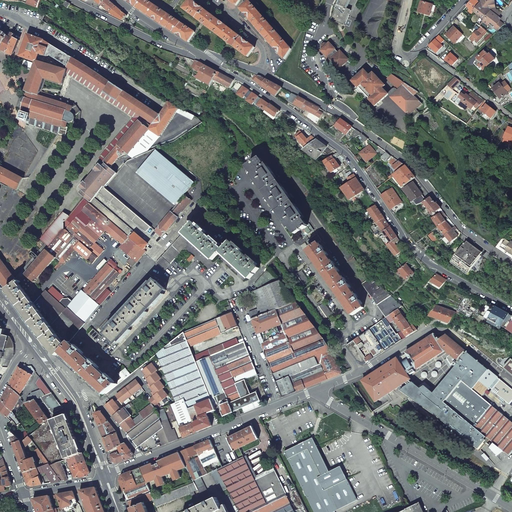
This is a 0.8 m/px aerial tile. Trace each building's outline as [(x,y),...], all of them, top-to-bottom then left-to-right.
[(99,3),(95,0),(87,0),(86,2),(85,2),(98,8),(101,5),(99,3)] [(111,2),(108,0),(105,0),(101,5),(107,10),(110,13),(115,6),(111,2)] [(146,0),(125,0),(130,3),(137,8),(155,20),(181,37),(188,42),(195,32),(146,0)] [(191,0),(190,0),(184,9),(198,19),(248,57),(255,48),(191,0)] [(339,0),(332,20),(345,26),(351,10),(347,9),(350,0),(339,0)] [(495,10),(494,1),(492,0),(483,0),(480,4),(475,0),(472,0),(468,5),(466,7),(484,20),(485,20),(485,24),(488,26),(490,23),(494,26),(493,28),(498,31),(504,25),(498,21),(499,18),(498,17),(500,14),(495,10)] [(250,2),(241,9),(252,22),(284,59),(291,49),(250,2)] [(421,2),(418,12),(430,15),(431,11),(434,12),(435,6),(433,5),(421,2)] [(118,8),(115,6),(110,13),(114,16),(121,20),(123,21),(127,16),(118,8)] [(487,32),(490,35),(492,36),(498,31),(493,28),(494,26),(490,23),(488,26),(485,24),(485,20),(484,20),(483,22),(480,26),(481,27),(487,32)] [(446,35),(455,43),(462,35),(454,27),(446,35)] [(472,36),(469,39),(472,42),(474,40),(477,42),(487,32),(481,27),(477,32),(477,31),(472,36)] [(0,49),(7,36),(8,34),(7,34),(7,35),(5,34),(5,33),(0,30),(0,49)] [(10,37),(7,36),(0,49),(4,51),(7,53),(14,40),(12,39),(13,38),(15,35),(12,33),(10,37)] [(28,35),(20,56),(36,62),(37,62),(40,54),(39,54),(42,46),(50,49),(51,45),(45,41),(28,35)] [(490,35),(482,43),(484,45),(492,36),(490,35)] [(14,40),(7,53),(10,55),(13,56),(18,43),(19,41),(18,40),(14,38),(13,38),(12,39),(14,40)] [(437,53),(443,47),(435,39),(429,46),(437,53)] [(337,54),(334,51),(335,49),(329,43),(327,45),(326,44),(324,44),(322,45),(322,48),(323,49),(321,51),(327,57),(325,58),(329,62),(332,59),(333,60),(332,61),(332,63),(339,69),(349,60),(344,55),(339,55),(337,57),(336,56),(337,54)] [(50,49),(47,54),(68,67),(73,58),(51,45),(50,49)] [(47,57),(47,54),(50,49),(42,46),(39,54),(40,54),(47,57)] [(474,64),(482,72),(487,67),(495,60),(489,54),(488,56),(485,52),(477,59),(478,60),(474,64)] [(444,60),(452,66),(458,59),(451,53),(444,60)] [(73,58),(68,67),(68,68),(106,92),(111,83),(88,67),(73,58)] [(201,64),(198,61),(195,68),(194,70),(197,71),(198,70),(201,72),(198,79),(211,86),(214,80),(218,72),(201,64)] [(39,96),(40,91),(44,78),(63,84),(66,73),(67,70),(37,62),(36,62),(31,77),(25,92),(34,95),(34,94),(39,96)] [(67,70),(66,73),(134,118),(99,158),(104,162),(118,145),(139,121),(150,130),(154,125),(118,101),(105,93),(106,92),(68,68),(67,70)] [(365,70),(352,82),(358,88),(357,90),(368,102),(369,100),(376,107),(388,95),(389,94),(388,94),(383,88),(385,86),(373,73),(370,76),(365,70)] [(230,79),(218,72),(214,80),(229,88),(234,81),(230,79)] [(254,80),(261,86),(266,80),(261,77),(255,75),(252,79),(254,80)] [(391,98),(409,115),(415,110),(422,104),(414,96),(418,92),(405,84),(392,75),(388,79),(398,90),(391,97),(391,98)] [(448,85),(453,89),(460,82),(455,77),(448,85)] [(118,80),(115,85),(121,89),(125,84),(118,80)] [(282,88),(266,80),(261,86),(269,91),(276,96),(282,88)] [(496,94),(500,99),(507,93),(511,90),(505,82),(501,85),(500,83),(493,89),(496,94)] [(111,83),(106,92),(105,93),(118,101),(124,91),(121,89),(115,85),(111,83)] [(245,88),(237,83),(233,89),(239,94),(238,95),(244,99),(245,97),(249,91),(245,88)] [(393,89),(388,94),(389,94),(388,95),(391,97),(398,90),(396,89),(395,88),(394,89),(393,89)] [(72,122),(73,122),(73,121),(74,121),(74,120),(75,119),(75,118),(75,117),(75,116),(75,115),(74,114),(73,113),(72,113),(71,112),(72,108),(59,103),(61,99),(40,91),(39,96),(39,97),(34,95),(27,93),(25,98),(25,97),(21,108),(22,108),(21,113),(23,114),(22,119),(29,121),(27,123),(66,136),(68,127),(66,127),(68,122),(70,122),(72,122)] [(179,109),(170,103),(164,111),(161,116),(153,110),(124,91),(118,101),(154,125),(150,130),(160,137),(178,110),(185,113),(186,112),(179,109)] [(254,95),(249,91),(245,97),(251,101),(249,103),(254,105),(255,104),(259,98),(254,95)] [(472,109),(474,106),(478,108),(483,102),(472,93),(470,95),(469,96),(467,94),(465,96),(462,93),(460,97),(463,100),(460,104),(466,109),(468,107),(472,109)] [(302,108),(306,101),(302,99),(292,94),(288,101),(294,104),(302,109),(302,108)] [(260,98),(259,98),(255,104),(266,111),(270,105),(260,98)] [(73,121),(73,122),(78,128),(79,127),(80,111),(76,105),(69,102),(61,99),(59,103),(72,108),(71,112),(72,113),(73,113),(74,114),(75,115),(75,116),(75,117),(75,118),(75,119),(74,120),(74,121),(73,121)] [(306,101),(302,108),(320,118),(322,114),(318,111),(320,108),(306,101)] [(279,110),(270,104),(270,105),(266,111),(264,113),(274,120),(280,111),(279,110)] [(483,112),(481,116),(487,120),(489,117),(491,118),(496,112),(486,105),(481,111),(483,112)] [(164,111),(156,106),(153,110),(161,116),(164,111)] [(336,126),(347,135),(352,127),(349,125),(341,119),(336,126)] [(138,144),(150,130),(139,121),(118,145),(127,152),(129,154),(138,144)] [(138,144),(147,152),(160,137),(150,130),(138,144)] [(308,140),(300,131),(295,136),(304,146),(301,149),(303,151),(304,150),(306,148),(317,140),(314,138),(312,136),(308,140)] [(359,138),(364,143),(368,139),(362,134),(360,135),(361,136),(359,138)] [(321,143),(317,140),(306,148),(304,150),(318,160),(327,147),(321,143)] [(354,257),(274,142),(267,146),(348,261),(347,262),(362,284),(368,280),(353,258),(354,257)] [(138,144),(129,154),(133,158),(147,152),(138,144)] [(127,152),(118,145),(104,162),(106,163),(111,168),(120,156),(122,156),(124,155),(127,152)] [(360,154),(367,162),(377,154),(369,145),(360,154)] [(377,151),(382,156),(386,152),(379,147),(377,151)] [(137,173),(175,206),(195,182),(156,150),(137,173)] [(382,156),(381,157),(387,162),(391,157),(386,152),(382,156)] [(339,157),(336,154),(324,162),(326,165),(333,160),(334,159),(335,160),(339,157)] [(389,163),(397,172),(406,166),(399,161),(394,157),(389,163)] [(265,165),(261,159),(248,167),(295,234),(300,231),(304,237),(314,230),(309,224),(308,225),(303,219),(304,217),(295,204),(293,205),(289,199),(290,197),(281,184),(279,185),(275,179),(276,177),(267,164),(265,165)] [(335,160),(334,159),(333,160),(326,165),(332,173),(340,167),(335,160)] [(107,185),(117,173),(111,168),(106,163),(103,167),(100,164),(95,170),(96,171),(85,182),(85,181),(79,188),(82,191),(80,193),(90,202),(94,198),(99,192),(103,187),(105,184),(107,185)] [(1,166),(0,169),(0,181),(17,190),(24,178),(1,166)] [(375,186),(376,188),(382,183),(370,166),(365,171),(375,186)] [(397,172),(393,176),(403,188),(403,187),(412,181),(416,177),(411,172),(407,166),(406,166),(397,172)] [(352,175),(350,171),(345,174),(350,182),(356,178),(354,174),(352,175)] [(358,180),(356,178),(350,182),(341,188),(350,201),(365,190),(358,180)] [(403,187),(414,202),(417,206),(423,203),(426,200),(416,187),(412,181),(403,187)] [(150,226),(103,187),(99,192),(146,232),(150,227),(149,226),(150,226)] [(388,206),(391,209),(392,208),(401,202),(392,188),(381,195),(386,203),(388,202),(390,205),(388,206)] [(178,217),(192,201),(186,196),(155,231),(161,237),(178,218),(178,217)] [(426,200),(423,203),(433,215),(441,209),(436,203),(435,204),(433,201),(430,197),(426,200)] [(108,219),(130,238),(135,232),(94,198),(90,202),(89,204),(108,219)] [(84,199),(70,216),(64,223),(65,223),(65,230),(67,230),(83,210),(89,203),(84,199)] [(89,204),(89,203),(83,210),(93,220),(101,226),(108,219),(89,204)] [(378,209),(376,206),(368,210),(365,213),(374,225),(377,223),(384,218),(378,209)] [(93,220),(83,210),(67,230),(81,242),(89,250),(95,243),(100,238),(87,227),(93,220)] [(199,211),(189,222),(191,224),(193,223),(196,226),(197,224),(199,225),(206,217),(199,211)] [(434,220),(438,226),(445,221),(444,220),(444,219),(447,216),(443,211),(432,218),(434,220)] [(64,213),(41,240),(42,240),(41,241),(45,244),(45,243),(50,247),(65,230),(65,223),(64,223),(70,216),(64,213)] [(387,223),(384,218),(377,223),(383,232),(390,227),(387,223)] [(130,238),(108,219),(101,226),(106,230),(122,244),(119,247),(131,257),(127,262),(133,267),(146,252),(144,250),(130,238)] [(100,238),(106,230),(101,226),(93,220),(87,227),(100,238)] [(438,227),(445,235),(452,229),(446,222),(445,221),(438,226),(438,227)] [(196,226),(193,223),(191,224),(183,233),(191,241),(213,260),(220,252),(222,250),(219,247),(220,245),(212,237),(210,239),(205,234),(206,232),(199,225),(197,224),(196,226)] [(378,231),(374,225),(370,228),(374,234),(378,231)] [(445,235),(441,239),(447,245),(458,236),(455,233),(454,234),(453,232),(458,229),(457,229),(455,226),(452,229),(445,235)] [(393,231),(390,227),(383,232),(391,243),(397,238),(393,231)] [(56,258),(60,261),(63,264),(75,249),(81,242),(67,230),(65,230),(50,247),(47,250),(56,258)] [(135,232),(130,238),(144,250),(146,247),(145,247),(148,244),(135,232)] [(433,232),(428,235),(435,244),(440,240),(433,232)] [(191,241),(183,233),(156,263),(165,270),(191,241)] [(321,240),(317,234),(307,241),(312,247),(307,251),(330,283),(353,316),(364,308),(318,243),(321,240)] [(398,239),(397,238),(391,243),(387,246),(396,256),(401,252),(394,244),(399,240),(398,239)] [(508,256),(511,259),(511,258),(511,241),(510,242),(506,240),(503,243),(500,241),(495,248),(508,256)] [(457,256),(452,262),(468,273),(480,255),(482,253),(475,247),(467,241),(466,243),(457,256)] [(89,250),(81,242),(75,249),(78,252),(77,254),(81,258),(83,256),(87,259),(93,253),(89,250)] [(233,245),(230,242),(222,250),(220,252),(230,261),(250,279),(259,269),(256,266),(258,264),(249,256),(248,258),(242,253),(243,251),(234,243),(233,245)] [(45,243),(45,244),(26,265),(15,278),(18,282),(23,278),(26,275),(47,250),(50,247),(45,243)] [(104,251),(95,243),(89,250),(93,253),(87,259),(92,264),(104,251)] [(56,258),(47,250),(26,275),(35,283),(56,258)] [(406,264),(410,261),(407,256),(399,263),(402,267),(406,264)] [(0,280),(7,290),(18,282),(15,278),(0,257),(0,280)] [(87,287),(84,291),(95,301),(96,300),(101,305),(111,293),(106,289),(119,274),(118,273),(120,271),(116,267),(117,265),(111,260),(87,287)] [(402,267),(396,273),(397,274),(400,272),(402,273),(400,275),(403,278),(404,277),(407,280),(414,273),(406,264),(402,267)] [(267,271),(255,284),(260,289),(278,281),(267,271)] [(309,282),(301,271),(296,274),(304,285),(309,282)] [(166,290),(149,274),(99,328),(105,334),(96,343),(107,354),(139,319),(166,290)] [(23,278),(18,282),(30,299),(40,287),(35,283),(26,275),(23,278)] [(442,277),(437,275),(431,282),(440,287),(447,280),(442,277)] [(402,306),(371,278),(368,280),(362,284),(386,318),(398,309),(402,306)] [(260,289),(242,296),(244,301),(251,298),(255,307),(257,306),(258,309),(249,313),(252,320),(296,302),(278,281),(260,289)] [(30,299),(18,282),(7,290),(14,300),(19,306),(27,318),(38,333),(48,347),(54,353),(56,355),(60,352),(66,345),(60,340),(34,303),(30,299)] [(54,287),(49,293),(60,303),(64,298),(65,297),(54,287)] [(46,290),(41,295),(61,313),(62,312),(75,324),(66,334),(72,339),(85,323),(67,307),(66,309),(60,303),(49,293),(46,290)] [(67,307),(85,323),(100,306),(95,301),(84,291),(83,291),(82,290),(77,296),(73,300),(71,298),(69,300),(65,300),(64,298),(60,303),(66,309),(67,307)] [(41,295),(34,303),(60,340),(66,345),(69,342),(72,339),(66,334),(75,324),(62,312),(61,313),(41,295)] [(467,295),(457,311),(470,317),(473,312),(466,309),(469,303),(471,304),(474,298),(467,295)] [(296,302),(252,320),(254,325),(265,353),(290,343),(293,353),(324,340),(296,302)] [(487,302),(479,314),(480,315),(478,319),(482,322),(485,317),(490,320),(489,322),(497,327),(499,325),(502,327),(509,314),(502,311),(487,302)] [(332,314),(324,303),(319,306),(326,318),(332,314)] [(435,305),(429,316),(450,324),(456,313),(435,305)] [(386,318),(385,318),(389,324),(394,320),(401,331),(406,337),(417,330),(412,324),(409,325),(398,309),(386,318)] [(227,314),(184,332),(190,347),(238,327),(233,312),(227,314)] [(511,315),(509,314),(502,327),(506,329),(507,330),(511,321),(511,315)] [(385,318),(358,337),(373,359),(402,340),(398,334),(396,334),(389,324),(385,318)] [(0,356),(1,357),(3,357),(5,349),(6,347),(10,348),(11,343),(13,341),(12,340),(12,339),(10,337),(4,335),(5,330),(0,328),(0,362),(1,358),(0,358),(0,356)] [(185,427),(194,423),(200,420),(199,417),(200,417),(196,406),(211,400),(196,362),(194,357),(190,347),(184,332),(157,354),(176,402),(170,405),(179,429),(180,429),(181,429),(180,426),(183,424),(185,427)] [(465,350),(446,335),(443,337),(442,334),(440,334),(437,336),(439,339),(438,340),(434,334),(432,335),(443,352),(445,351),(450,355),(448,357),(455,362),(455,363),(465,350)] [(432,335),(406,352),(406,354),(416,368),(417,369),(443,352),(432,335)] [(358,337),(346,346),(358,362),(359,363),(360,364),(361,364),(363,364),(364,364),(365,364),(373,359),(358,337)] [(290,343),(265,353),(283,398),(298,391),(340,374),(341,372),(341,371),(344,370),(324,340),(293,353),(290,343)] [(72,345),(69,342),(66,345),(60,352),(63,355),(69,360),(83,374),(99,389),(105,394),(116,385),(115,384),(72,345)] [(241,344),(225,350),(210,356),(215,368),(227,364),(249,354),(245,342),(241,344)] [(223,345),(194,357),(196,362),(210,356),(225,350),(223,345)] [(499,379),(466,352),(465,351),(465,350),(455,363),(457,364),(488,389),(489,387),(492,389),(494,388),(492,387),(499,379)] [(249,354),(227,364),(233,378),(255,369),(249,354)] [(416,368),(406,354),(405,355),(399,359),(398,360),(407,374),(409,373),(411,375),(415,372),(414,370),(416,368)] [(210,356),(196,362),(211,400),(214,406),(220,403),(217,396),(225,393),(215,368),(210,356)] [(393,360),(362,381),(376,402),(405,383),(409,380),(411,379),(407,374),(398,360),(397,358),(393,360)] [(152,364),(143,371),(145,373),(146,375),(144,376),(147,379),(156,372),(157,371),(152,364)] [(225,393),(229,402),(233,412),(235,412),(239,410),(243,408),(244,413),(262,405),(261,404),(257,392),(251,394),(245,380),(235,384),(233,378),(227,364),(215,368),(225,393)] [(451,372),(481,397),(488,389),(457,364),(451,372)] [(25,366),(23,369),(32,375),(35,371),(31,366),(25,366)] [(14,376),(9,386),(20,396),(32,375),(23,369),(19,367),(14,376)] [(126,368),(118,374),(121,377),(115,384),(116,385),(130,374),(126,368)] [(255,369),(233,378),(235,384),(245,380),(257,375),(258,375),(255,369)] [(156,372),(147,379),(150,383),(148,384),(150,387),(159,380),(161,379),(156,372)] [(511,452),(511,422),(451,372),(433,393),(424,386),(420,389),(417,386),(411,391),(417,400),(412,404),(417,409),(423,414),(429,418),(432,420),(436,421),(438,417),(478,449),(487,438),(493,443),(489,448),(496,456),(503,451),(509,456),(511,452)] [(36,383),(41,390),(45,396),(52,393),(40,377),(36,383)] [(492,390),(511,406),(511,389),(499,379),(492,387),(494,388),(492,389),(492,390)] [(136,380),(127,388),(132,395),(142,387),(136,380)] [(159,380),(150,387),(153,391),(152,393),(154,396),(163,389),(165,387),(159,380)] [(407,385),(411,391),(417,386),(412,382),(411,383),(409,380),(405,383),(408,385),(407,385)] [(402,389),(412,397),(408,399),(410,401),(412,404),(417,400),(411,391),(407,385),(403,388),(403,389),(402,389)] [(5,393),(2,399),(13,412),(21,397),(20,396),(9,386),(5,393)] [(122,403),(132,395),(127,388),(117,396),(122,403)] [(163,389),(154,396),(156,398),(154,400),(152,398),(149,400),(152,403),(153,406),(158,402),(159,403),(168,396),(163,389)] [(35,400),(41,397),(45,396),(41,390),(31,393),(31,395),(28,396),(28,403),(35,400)] [(45,396),(41,397),(52,413),(63,409),(52,393),(45,396)] [(225,393),(217,396),(220,403),(221,405),(229,402),(225,393)] [(0,409),(4,415),(7,418),(9,416),(13,412),(2,399),(0,403),(0,409)] [(28,403),(26,403),(38,420),(42,424),(44,423),(50,421),(49,420),(35,400),(28,403)] [(113,400),(106,406),(114,416),(121,411),(121,410),(113,400)] [(211,400),(196,406),(200,417),(207,414),(210,412),(216,410),(214,406),(211,400)] [(229,402),(221,405),(222,410),(221,410),(224,417),(233,413),(233,412),(229,402)] [(140,414),(133,420),(136,425),(156,410),(153,406),(152,403),(139,413),(140,414)] [(121,411),(114,416),(115,418),(127,433),(136,425),(133,420),(124,409),(121,411)] [(169,443),(178,440),(174,429),(172,430),(164,409),(158,412),(164,427),(163,428),(169,443)] [(138,447),(157,432),(163,428),(164,427),(158,412),(156,410),(136,425),(127,433),(138,447)] [(100,411),(94,414),(95,416),(99,426),(109,422),(100,411)] [(21,423),(13,412),(9,416),(13,420),(17,425),(21,423)] [(64,415),(51,420),(66,459),(67,459),(82,454),(74,434),(67,414),(64,415)] [(200,420),(194,423),(197,432),(210,427),(212,426),(207,414),(200,417),(199,417),(200,420)] [(33,441),(35,445),(49,464),(50,466),(60,462),(66,459),(51,420),(50,421),(44,423),(42,424),(42,425),(29,436),(33,441)] [(99,426),(104,438),(117,433),(114,429),(109,422),(99,426)] [(190,435),(197,432),(194,423),(185,427),(183,424),(180,426),(181,429),(180,429),(183,438),(190,435)] [(228,438),(234,451),(240,448),(259,439),(253,426),(243,431),(237,434),(228,438)] [(163,428),(157,432),(162,444),(159,445),(160,447),(161,446),(169,443),(163,428)] [(26,431),(19,438),(20,440),(23,442),(29,436),(26,431)] [(117,433),(104,438),(106,445),(109,452),(118,447),(122,445),(117,433)] [(20,463),(24,473),(37,468),(34,458),(27,460),(23,446),(20,440),(19,438),(16,436),(12,438),(20,463)] [(29,436),(23,442),(20,440),(23,446),(29,445),(31,442),(33,441),(29,436)] [(284,452),(314,511),(333,511),(357,500),(341,466),(330,472),(314,441),(309,439),(284,452)] [(222,467),(210,440),(198,445),(195,446),(208,474),(211,472),(217,470),(222,467)] [(118,453),(110,455),(111,457),(113,462),(117,464),(133,458),(134,454),(131,452),(125,443),(122,445),(118,447),(119,450),(117,451),(118,453)] [(33,447),(35,450),(35,451),(45,465),(49,464),(35,445),(34,446),(33,447)] [(186,466),(194,481),(201,477),(208,474),(195,446),(187,449),(180,452),(186,466)] [(228,489),(239,511),(249,511),(287,494),(275,470),(255,480),(240,448),(234,451),(238,460),(222,467),(217,470),(228,489)] [(186,466),(180,452),(158,461),(158,462),(155,463),(152,464),(141,468),(150,491),(159,487),(160,489),(167,485),(166,484),(177,478),(178,480),(182,478),(178,470),(186,466)] [(82,454),(67,459),(73,474),(75,479),(88,476),(90,472),(86,463),(83,453),(82,454)] [(60,462),(50,466),(62,481),(68,480),(60,462)] [(62,481),(50,466),(49,464),(45,465),(37,468),(39,475),(41,474),(41,475),(46,473),(51,483),(62,481)] [(37,468),(24,473),(28,484),(31,486),(43,484),(39,475),(41,475),(41,474),(39,475),(37,468)] [(126,495),(131,508),(145,503),(153,500),(153,499),(150,491),(141,468),(132,472),(137,486),(124,491),(126,495)] [(211,472),(221,492),(228,489),(217,470),(211,472)] [(4,480),(0,480),(0,490),(0,492),(6,491),(5,487),(7,487),(7,486),(10,486),(12,486),(11,482),(10,482),(10,477),(9,477),(7,471),(2,473),(4,480)] [(120,480),(124,491),(137,486),(132,472),(122,476),(120,480)] [(201,477),(194,481),(195,483),(198,490),(203,500),(210,497),(201,477)] [(153,500),(156,507),(190,493),(192,496),(195,494),(194,491),(198,490),(195,483),(153,499),(153,500)] [(81,490),(80,490),(87,511),(105,511),(102,503),(96,487),(81,490)] [(287,494),(295,511),(304,507),(295,489),(287,494)] [(60,494),(57,494),(62,509),(74,505),(78,503),(73,492),(60,494)] [(287,494),(249,511),(294,511),(295,511),(287,494)] [(46,496),(33,499),(37,511),(46,511),(54,509),(49,496),(46,496)] [(186,511),(216,511),(222,509),(221,506),(217,497),(186,511)] [(132,511),(148,511),(145,503),(131,508),(132,511)]
